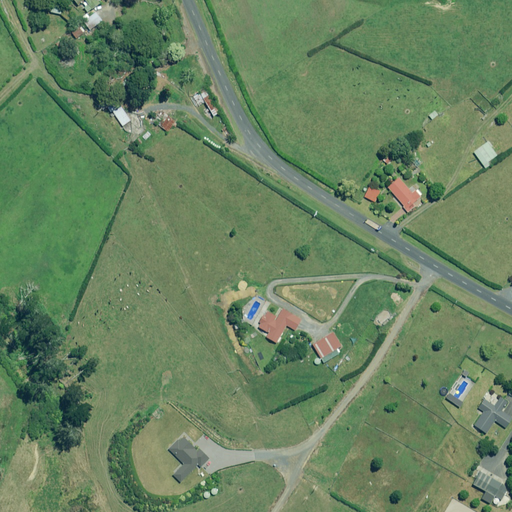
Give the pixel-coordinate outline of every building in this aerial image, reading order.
[(98,0),(74,0),(78,5),(82,1),(85,6),(84,7),(87,12),(100,2),(98,0)] [(62,8),(52,6),(50,12),(61,14),(62,8)] [(102,21),(96,12),(90,17),(87,13),(84,15),(93,27),(102,21)] [(220,113),(205,89),(191,98),(197,107),(205,102),(213,117),(220,113)] [(130,120),(119,104),(111,110),(123,126),(130,120)] [(438,115),(434,111),(429,116),(432,120),(438,115)] [(175,122),(168,117),(161,126),(167,132),(175,122)] [(151,135),(148,132),(142,137),(145,140),(151,135)] [(493,146),(489,141),(474,152),(485,168),(489,165),(487,162),(497,156),(491,148),(493,146)] [(392,159),(386,156),(383,161),(389,164),(392,159)] [(388,187),(403,206),(401,207),(406,213),(408,211),(415,206),(413,203),(422,195),(417,189),(412,193),(399,178),(388,187)] [(381,190),(371,184),(364,196),(374,202),(381,190)] [(265,316),(263,315),(259,323),(260,323),(258,327),(269,333),(266,337),(276,343),(286,325),(295,330),(301,319),(283,309),(278,318),(267,312),(265,316)] [(341,346),(333,332),(312,344),(320,358),(341,346)] [(511,418),(511,415),(504,410),(509,402),(500,397),(495,406),(484,399),(478,408),(483,411),(474,425),(486,433),(494,420),(506,428),(511,418)] [(504,493),(506,491),(505,486),(480,472),(473,484),(495,497),(498,490),(504,493)] [(215,488),(203,493),(205,499),(217,493),(215,488)]
